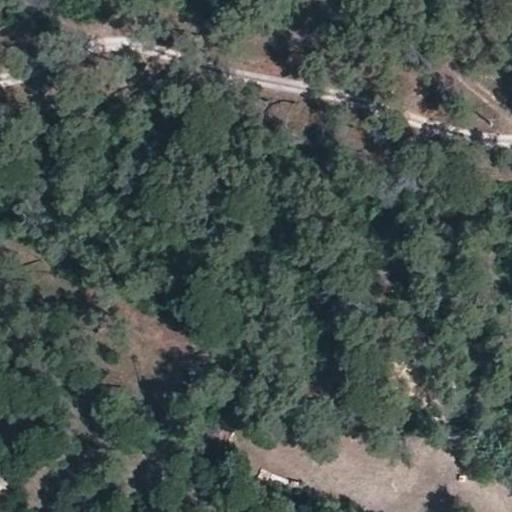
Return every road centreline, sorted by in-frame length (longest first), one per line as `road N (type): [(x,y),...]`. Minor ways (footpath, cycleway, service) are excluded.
road 1 (track): [(0,78),(101,46),(150,50),(426,125),(511,139)]
road 2 (track): [(511,114),(451,59),(410,0)]
